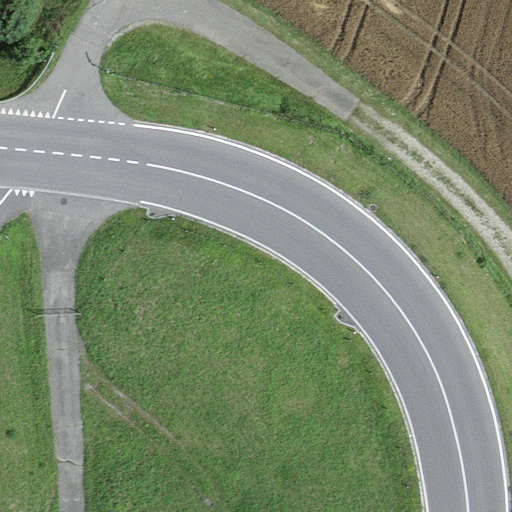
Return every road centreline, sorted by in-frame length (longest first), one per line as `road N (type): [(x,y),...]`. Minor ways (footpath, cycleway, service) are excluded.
road 1 (secondary): [(465,511),(455,433),(434,369),(373,275),(335,243),(293,213),(181,170),(0,148)]
road 2 (track): [(161,0),(357,107),(441,175),(511,253)]
road 3 (track): [(43,152),(110,0)]
